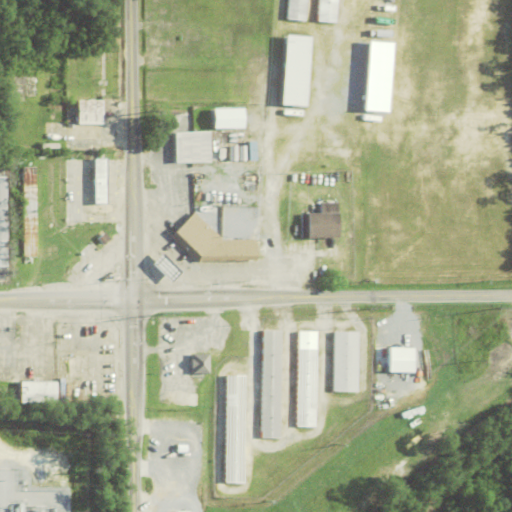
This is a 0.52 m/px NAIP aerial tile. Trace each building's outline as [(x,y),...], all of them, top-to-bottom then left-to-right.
[(286,21),(287,0),(305,0),(304,22),(286,21)] [(316,23),(317,0),(336,0),(335,24),(316,23)] [(349,0),(357,0),(356,26),(348,25),(349,0)] [(282,106),(307,107),(310,37),(286,35),(282,106)] [(77,102),(101,102),(101,125),(77,126),(77,102)] [(214,129),(244,128),(243,108),(213,109),(214,129)] [(173,134),(209,133),(210,164),(174,165),(173,134)] [(247,142),(248,161),(256,161),(255,142),(247,142)] [(228,148),(236,148),(237,163),(229,163),(228,148)] [(93,161),(106,161),(106,206),(93,206),(93,161)] [(22,169),(35,169),(35,259),(22,259),(22,169)] [(313,190),(334,189),(335,197),(313,197),(313,190)] [(300,216),(319,216),(319,205),(337,205),(337,241),(300,241),(300,216)] [(198,265),(169,238),(193,214),(222,242),(255,241),(256,263),(199,264),(198,265)] [(97,241),(102,237),(107,242),(102,246),(97,241)] [(150,267),(161,256),(180,275),(169,286),(150,267)] [(260,439),(261,331),(279,331),(278,439),(260,439)] [(296,428),(297,332),(315,332),(314,428),(296,428)] [(331,393),(332,332),(357,332),(355,393),(331,393)] [(414,348),(389,348),(389,373),(414,373),(414,348)] [(192,374),(209,374),(209,354),(191,354),(192,374)] [(224,483),(225,375),(243,376),(242,483),(224,483)] [(17,407),(17,385),(54,386),(54,407),(17,407)]
